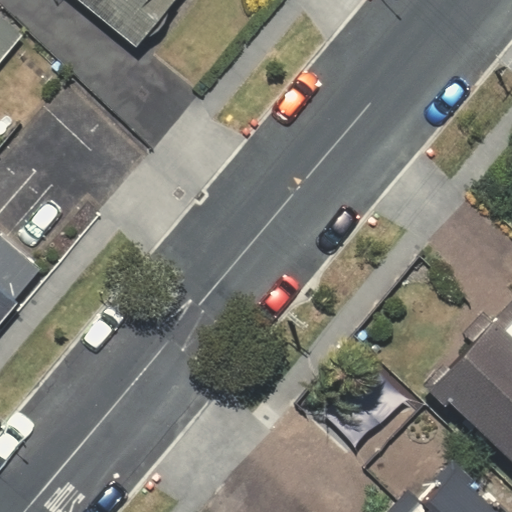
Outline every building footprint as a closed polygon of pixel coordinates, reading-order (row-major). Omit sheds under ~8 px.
[(0,0),(0,66),(34,28),(2,0),(0,0)] [(94,0),(144,42),(180,0),(94,0)] [(0,145),(2,143),(0,140),(0,331),(54,265),(0,222),(0,145)] [(511,314),(507,311),(444,383),(511,442),(511,314)] [(511,511),(511,490),(464,444),(434,475),(443,484),(422,507),(427,511),(511,511)]
